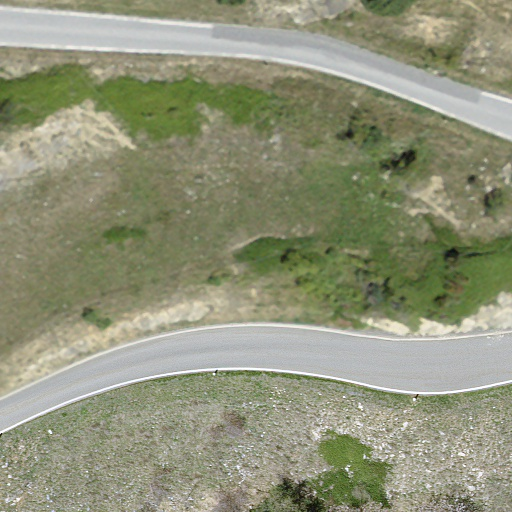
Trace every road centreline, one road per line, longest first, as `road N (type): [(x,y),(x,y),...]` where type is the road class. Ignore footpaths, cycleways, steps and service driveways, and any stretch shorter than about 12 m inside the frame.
road 1 (tertiary): [(0,414),(114,366),(182,349),(278,344),(409,361),(511,353)]
road 2 (unclassified): [(511,117),(327,54),(0,24)]
